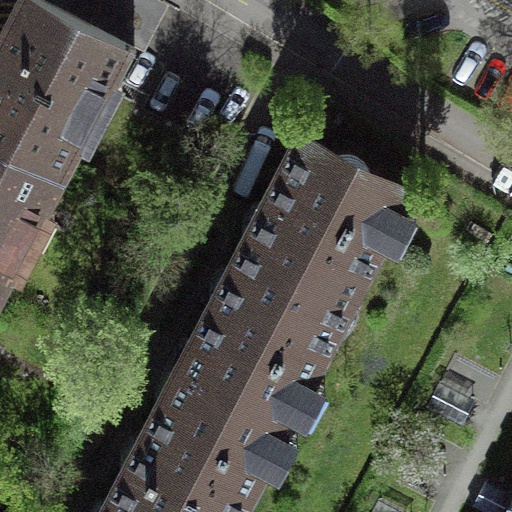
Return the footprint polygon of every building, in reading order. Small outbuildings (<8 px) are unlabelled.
[(0,140),(57,171),(109,73),(116,77),(156,0),(21,0),(0,41),(0,140)] [(241,250),(181,364),(282,417),(402,189),(368,171),(369,170),(368,167),(367,163),(365,160),(363,157),(359,155),(356,153),(353,151),(349,150),(346,150),(342,151),(338,152),(335,153),(301,136),(241,250)] [(0,279),(57,171),(0,140),(0,279)] [(232,511),(282,417),(181,364),(121,478),(103,511),(232,511)] [(511,511),(511,494),(508,502),(502,511),(511,511)]
